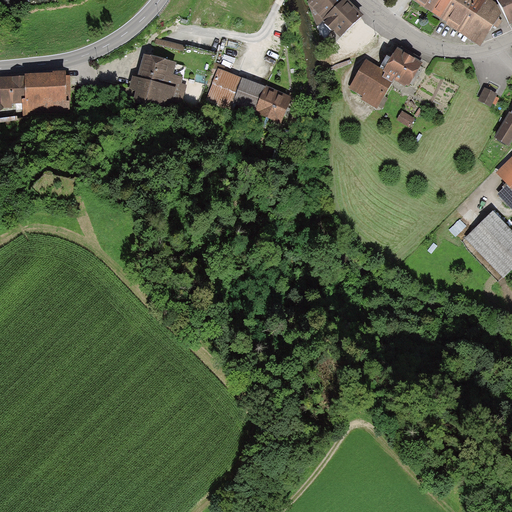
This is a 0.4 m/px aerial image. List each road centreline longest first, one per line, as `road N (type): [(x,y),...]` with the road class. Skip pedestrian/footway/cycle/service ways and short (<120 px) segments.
road 1 (track): [(280,511),(363,422),(451,511)]
road 2 (secondary): [(0,69),(103,47),(159,0)]
road 3 (residential): [(359,0),(444,51),(496,44)]
